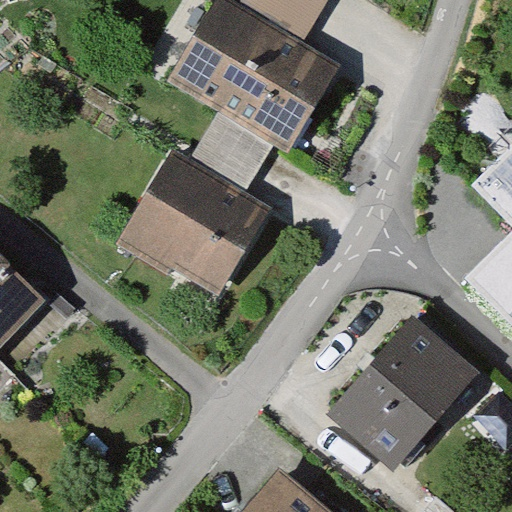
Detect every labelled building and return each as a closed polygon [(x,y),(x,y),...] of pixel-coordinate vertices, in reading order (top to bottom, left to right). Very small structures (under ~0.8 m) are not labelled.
[(333,0),(219,0),(169,82),(289,155),(343,67),(308,46),(336,1),(333,0)] [(276,217),(172,151),(112,247),(215,312),(276,217)] [(511,175),(483,202),(511,233),(511,267),(482,294),(511,326),(511,175)] [(0,248),(0,346),(49,297),(0,248)] [(484,382),(418,321),(322,425),(388,485),(484,382)] [(310,511),(273,478),(241,511),(310,511)]
